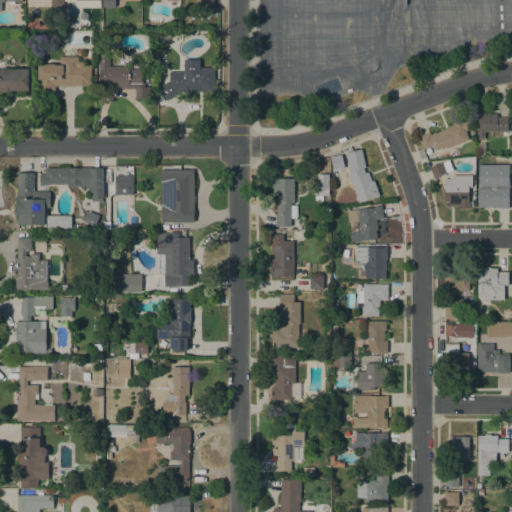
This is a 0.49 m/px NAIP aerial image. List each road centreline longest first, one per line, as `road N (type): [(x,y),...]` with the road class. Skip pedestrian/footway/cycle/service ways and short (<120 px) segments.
road 1 (tertiary): [(511,70),(301,145),(0,146)]
road 2 (tertiary): [(237,511),(237,0)]
road 3 (residential): [(421,511),(419,205),(385,114)]
